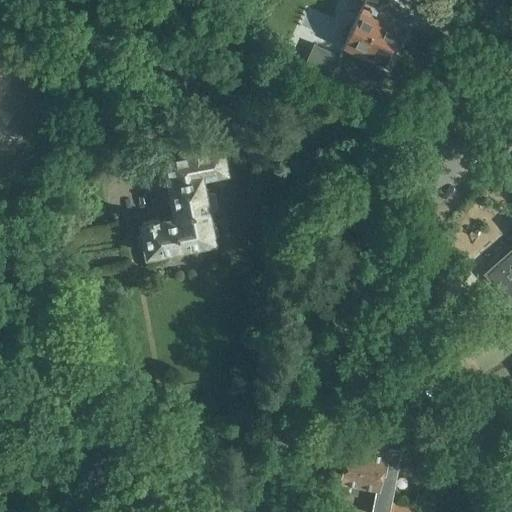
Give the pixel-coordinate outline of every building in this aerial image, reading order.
[(361,50),(384,61),(391,44),(398,47),(404,34),(398,31),(399,28),(375,17),(383,0),(357,0),(363,3),(343,46),(360,54),(361,50)] [(0,58),(11,51),(0,35),(0,58)] [(137,222),(144,255),(214,241),(213,236),(217,232),(215,222),(209,220),(209,216),(213,214),(212,210),(218,207),(215,194),(209,192),(208,188),(203,189),(201,178),(227,173),(223,149),(164,161),(167,179),(166,180),(173,215),(137,222)] [(511,250),(497,264),(498,264),(495,267),(494,266),(486,273),(511,302),(511,250)] [(346,446),(340,480),(341,481),(339,490),(353,493),(355,484),(376,488),(384,445),(365,442),(364,449),(346,446)] [(408,511),(412,499),(390,494),(375,491),(371,511),(408,511)]
